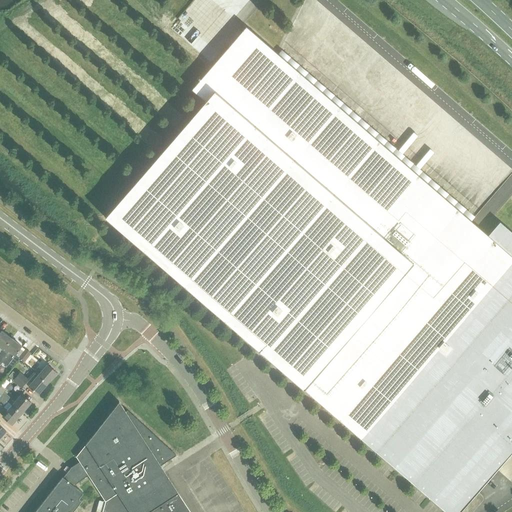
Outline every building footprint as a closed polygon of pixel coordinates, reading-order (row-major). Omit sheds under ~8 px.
[(281,57),(246,27),(220,57),(192,89),(206,101),(105,217),(446,511),(460,511),(511,452),(511,236),(500,227),(492,236),(493,237),(491,238),(467,218),(458,210),(449,202),(440,195),(432,187),(423,179),(414,172),(405,164),(396,156),(388,149),(379,141),(370,134),(361,126),(352,118),(343,111),(335,104),(326,96),(317,88),(309,81),(300,73),(290,65),(281,57)] [(306,39),(293,56),(300,61),(313,45),(306,39)] [(438,154),(426,170),(431,175),(444,158),(438,154)] [(0,354),(4,349),(12,339),(1,331),(0,332),(0,354)] [(0,364),(2,362),(7,366),(15,356),(22,346),(12,339),(4,349),(0,354),(0,364)] [(25,348),(19,357),(25,362),(31,353),(25,348)] [(38,376),(48,384),(57,373),(48,365),(38,376)] [(48,384),(38,376),(34,372),(28,380),(20,373),(14,380),(22,387),(25,383),(29,386),(38,395),(48,384)] [(1,396),(22,413),(31,402),(22,394),(15,402),(4,392),(1,396)] [(22,413),(1,396),(0,394),(0,400),(6,405),(4,407),(8,410),(3,416),(12,424),(22,413)] [(79,461),(88,474),(106,502),(103,511),(190,511),(161,465),(176,455),(128,410),(126,411),(120,402),(77,456),(79,461)] [(88,474),(79,461),(70,467),(62,477),(61,477),(33,511),(67,511),(68,511),(69,511),(72,511),(81,501),(77,498),(81,493),(73,487),(76,482),(88,474)]
